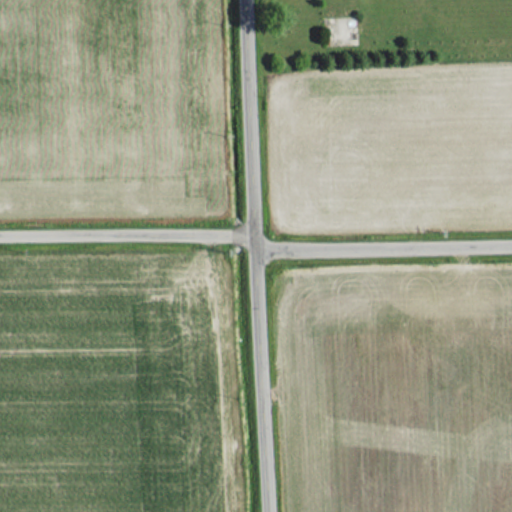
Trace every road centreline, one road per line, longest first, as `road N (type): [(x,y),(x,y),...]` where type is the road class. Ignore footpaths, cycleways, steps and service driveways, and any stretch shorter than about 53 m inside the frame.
road 1 (residential): [(270,511),(248,0)]
road 2 (residential): [(0,235),(239,234),(257,243)]
road 3 (residential): [(257,243),(511,242)]
